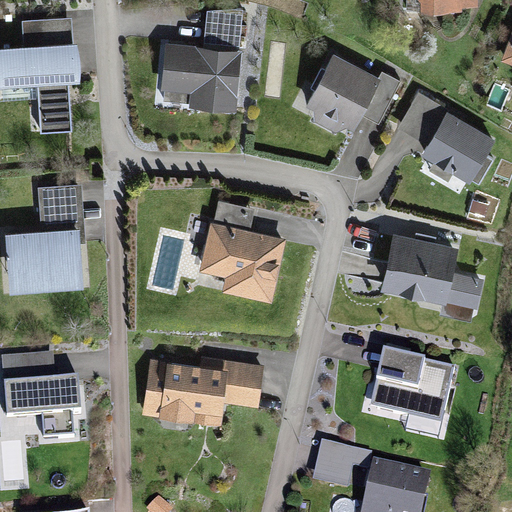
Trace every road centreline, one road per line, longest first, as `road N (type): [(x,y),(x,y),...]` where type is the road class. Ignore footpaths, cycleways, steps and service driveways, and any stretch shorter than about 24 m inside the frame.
road 1 (residential): [(115,159),(236,164),(342,192),(272,511)]
road 2 (residential): [(123,511),(115,159)]
road 3 (residential): [(115,159),(105,0)]
